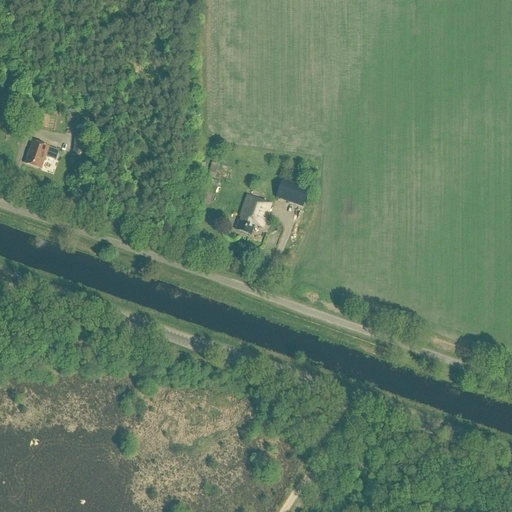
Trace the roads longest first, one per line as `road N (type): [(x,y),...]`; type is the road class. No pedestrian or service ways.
road 1 (tertiary): [(511,456),(0,276)]
road 2 (unclassified): [(511,383),(0,204)]
